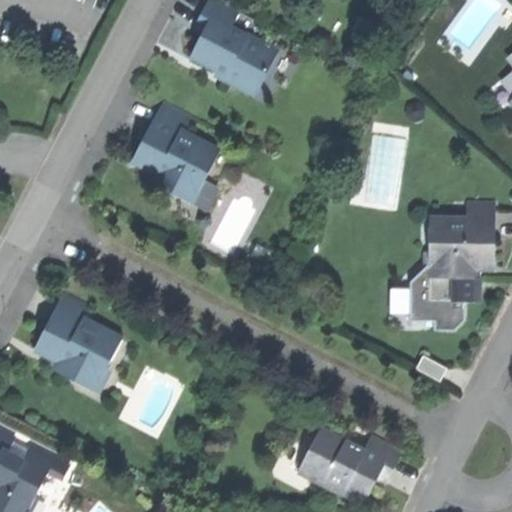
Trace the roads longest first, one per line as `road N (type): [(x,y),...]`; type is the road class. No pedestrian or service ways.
road 1 (residential): [(145,0),(0,272)]
road 2 (residential): [(511,329),(426,511)]
